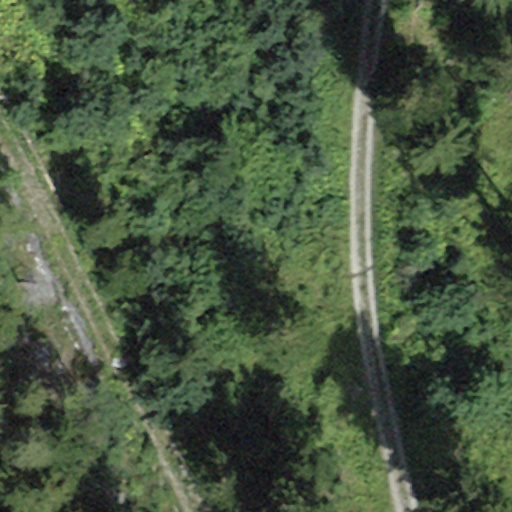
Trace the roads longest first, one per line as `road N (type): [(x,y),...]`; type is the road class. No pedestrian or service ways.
road 1 (track): [(372,0),(322,196),(376,511)]
road 2 (track): [(148,511),(0,149)]
